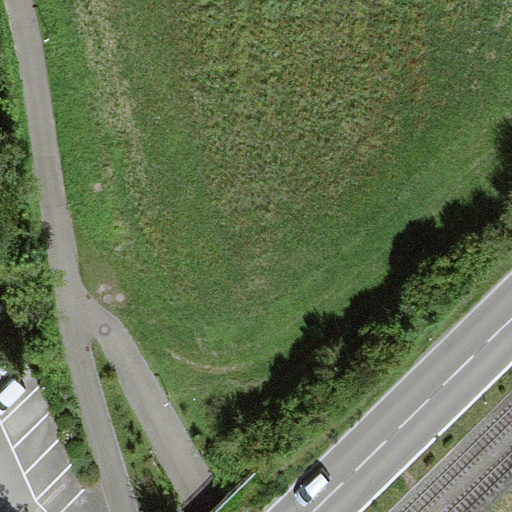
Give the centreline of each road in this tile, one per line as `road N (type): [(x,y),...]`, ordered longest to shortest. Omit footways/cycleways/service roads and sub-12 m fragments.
road 1 (track): [(74,290),(1,0)]
road 2 (primary): [(312,511),(511,316)]
road 3 (track): [(111,506),(74,290)]
